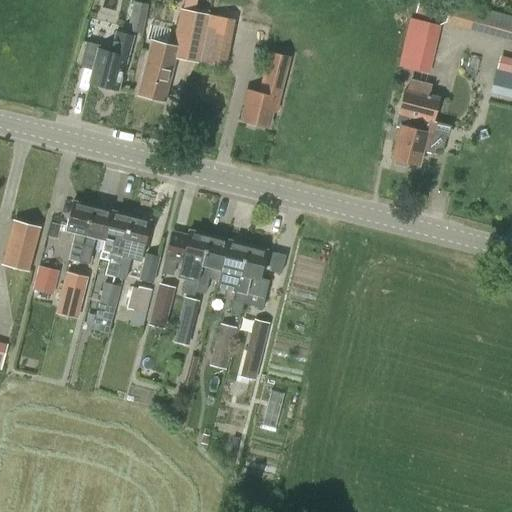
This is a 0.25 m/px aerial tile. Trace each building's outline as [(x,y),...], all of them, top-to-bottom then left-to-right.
[(418,0),(415,14),(434,19),(439,0),(418,0)] [(127,31),(142,34),(147,4),(132,2),(127,31)] [(511,16),(476,7),(470,31),(506,40),(505,42),(511,43),(511,23),(510,23),(511,17),(511,16)] [(178,10),(172,41),(188,44),(194,13),(178,10)] [(209,16),(206,34),(231,39),(234,22),(234,21),(209,16)] [(410,18),(399,67),(429,74),(440,25),(410,18)] [(114,31),(108,53),(98,50),(89,83),(116,91),(121,74),(123,75),(134,36),(114,31)] [(147,53),(137,96),(164,102),(174,60),(174,59),(176,47),(172,46),(150,40),(147,53)] [(246,105),(242,121),(267,128),(271,113),(274,114),(288,58),(270,54),(259,94),(246,90),(242,104),(246,105)] [(511,58),(500,56),(497,68),(511,72),(511,58)] [(403,89),(397,114),(412,118),(410,125),(415,126),(418,115),(433,119),(438,97),(427,95),(429,86),(409,81),(407,90),(403,89)] [(432,122),(433,119),(418,115),(415,126),(410,125),(412,118),(397,114),(394,127),(399,128),(391,160),(418,166),(422,150),(425,151),(440,155),(444,137),(436,136),(439,124),(432,122)] [(67,260),(77,262),(91,207),(72,202),(64,231),(74,233),(67,260)] [(94,239),(102,241),(109,212),(91,207),(77,262),(87,265),(94,239)] [(116,214),(109,212),(102,241),(112,243),(104,275),(114,278),(130,213),(122,211),(116,214)] [(140,262),(150,222),(143,220),(139,214),(131,212),(114,278),(125,281),(130,259),(140,262)] [(12,220),(1,265),(29,272),(40,227),(12,220)] [(192,296),(193,291),(207,236),(188,231),(186,237),(171,233),(164,259),(177,262),(180,263),(176,277),(186,279),(182,293),(192,296)] [(208,279),(215,280),(225,241),(207,236),(193,291),(204,294),(208,279)] [(230,310),(246,246),(225,241),(215,280),(217,281),(215,287),(225,289),(222,299),(232,301),(230,310)] [(246,246),(230,310),(240,312),(242,304),(261,309),(268,281),(259,279),(266,251),(246,246)] [(138,280),(153,284),(159,258),(144,254),(138,280)] [(35,264),(30,288),(51,292),(56,268),(35,264)] [(61,293),(86,299),(88,291),(80,289),(83,277),(66,272),(61,293)] [(95,313),(111,317),(120,287),(103,282),(95,313)] [(174,288),(159,284),(148,325),(164,329),(174,288)] [(138,287),(137,288),(131,287),(129,297),(123,295),(118,314),(125,316),(127,309),(145,314),(151,290),(138,287)] [(199,301),(184,297),(172,343),(187,346),(199,301)] [(241,369),(257,373),(269,323),(253,319),(241,369)] [(222,357),(219,367),(227,369),(230,357),(229,357),(236,328),(219,324),(211,354),(222,357)] [(0,339),(0,366),(8,369),(16,344),(0,339)]
